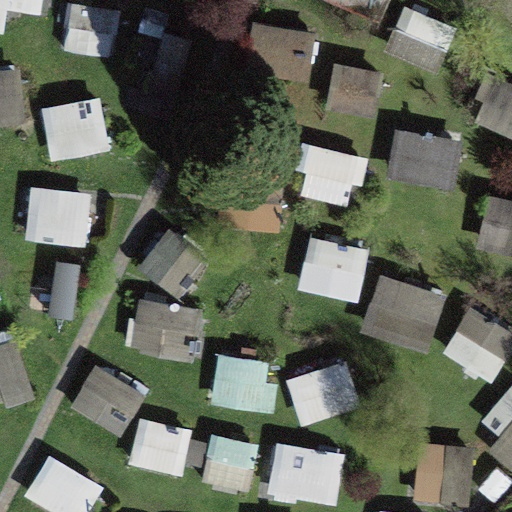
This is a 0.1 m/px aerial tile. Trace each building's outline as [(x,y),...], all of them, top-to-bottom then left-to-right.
[(29,0),(51,2),(51,0),(0,0),(0,18),(13,20),(14,0),(29,0)] [(78,0),(70,34),(116,45),(127,0),(78,0)] [(447,63),(468,16),(431,0),(411,0),(394,39),(447,63)] [(321,62),(324,16),(257,11),(254,57),(321,62)] [(0,113),(37,107),(27,53),(0,58),(0,113)] [(344,54),(338,96),(384,101),(389,59),(344,54)] [(511,122),(511,69),(499,65),(484,113),(511,122)] [(50,95),(60,150),(119,139),(109,84),(50,95)] [(396,165),(460,178),(471,129),(407,115),(396,165)] [(311,187),(366,192),(372,141),(316,136),(311,187)] [(37,230),(100,233),(103,179),(39,176),(37,230)] [(511,184),(503,181),(487,231),(511,239),(511,184)] [(173,219),(153,263),(194,282),(214,238),(173,219)] [(369,291),(380,236),(319,224),(308,279),(369,291)] [(0,289),(9,287),(0,253),(0,289)] [(392,261),(372,320),(439,342),(458,283),(392,261)] [(191,351),(208,303),(152,284),(135,332),(191,351)] [(450,343),(496,376),(511,354),(511,309),(487,292),(450,343)] [(28,329),(0,335),(0,395),(41,386),(28,329)] [(275,400),(284,351),(230,341),(221,390),(275,400)] [(357,349),(296,366),(308,411),(369,395),(357,349)] [(83,402),(136,419),(152,371),(99,354),(83,402)] [(511,403),(491,436),(511,448),(511,403)] [(148,407),(140,453),(191,462),(200,417),(148,407)] [(221,421),(211,469),(257,480),(268,431),(221,421)] [(422,486),(473,495),(482,438),(432,430),(422,486)] [(348,490),(351,436),(282,432),(279,486),(348,490)] [(84,511),(92,511),(113,474),(59,444),(36,485),(84,511)] [(385,511),(437,511),(438,501),(386,500),(385,511)]
